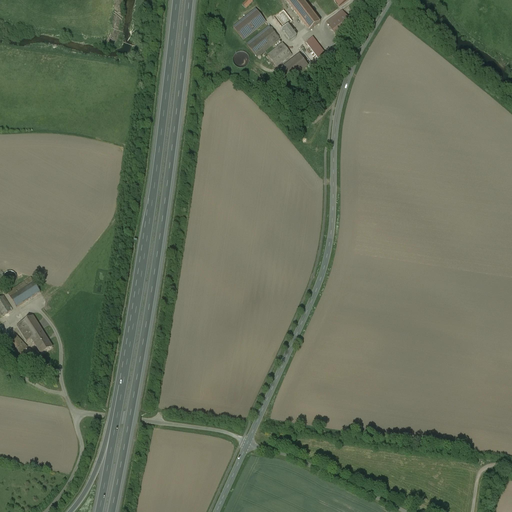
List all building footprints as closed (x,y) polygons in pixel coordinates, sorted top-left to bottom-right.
[(251,0),(247,0),(242,5),(246,8),(253,2),(251,0)] [(284,0),(294,11),(305,3),(302,0),(284,0)] [(366,12),(368,11),(370,9),(371,6),(372,3),(371,1),(370,0),(356,0),(356,2),(356,5),(356,8),(358,10),(360,11),(363,12),(366,12)] [(320,23),(305,3),(294,11),(309,31),(320,23)] [(243,40),(266,22),(256,10),(233,27),(243,40)] [(293,22),(284,11),(274,19),(291,41),(296,37),(288,26),(293,22)] [(342,11),(326,23),(338,38),(354,25),(342,11)] [(270,27),(247,45),(257,58),(280,40),(270,27)] [(313,38),(306,43),(318,58),(324,53),(313,38)] [(283,44),(268,56),(277,67),(292,55),(283,44)] [(237,67),(239,68),(242,68),(245,68),(247,66),(249,64),(250,61),(250,59),(249,56),(247,54),(245,52),(242,52),(239,52),(237,53),(235,55),(233,57),(233,60),(233,63),(235,65),(237,67)] [(299,56),(276,74),(284,85),(308,67),(299,56)] [(15,273),(12,272),(10,272),(8,272),(6,274),(5,276),(5,278),(6,280),(7,282),(9,283),(11,283),(13,283),(15,282),(16,280),(17,278),(17,277),(16,275),(15,273)] [(31,279),(8,294),(17,308),(40,293),(38,290),(31,279)] [(48,284),(38,290),(40,293),(41,294),(51,288),(48,284)] [(4,296),(0,298),(0,312),(3,317),(13,311),(4,296)] [(35,337),(43,332),(33,317),(16,327),(26,343),(32,340),(33,342),(36,339),(35,337)] [(53,347),(43,332),(35,337),(36,339),(33,342),(41,355),(53,347)] [(9,342),(20,354),(27,348),(16,336),(9,342)] [(29,350),(24,357),(32,364),(38,357),(29,350)]
